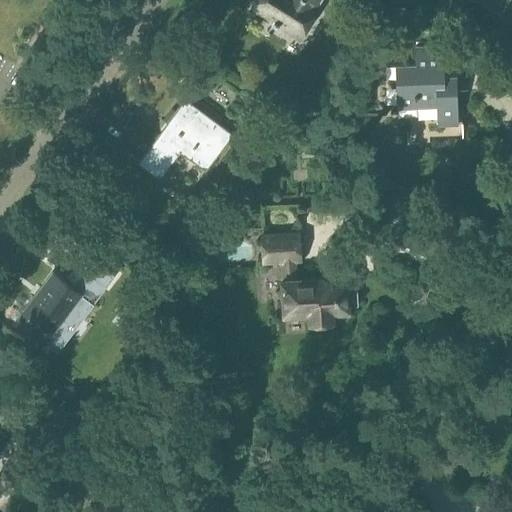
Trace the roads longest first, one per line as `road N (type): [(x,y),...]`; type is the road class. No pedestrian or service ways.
road 1 (secondary): [(511,277),(367,511)]
road 2 (residential): [(0,216),(159,0)]
road 3 (residential): [(0,425),(122,511)]
